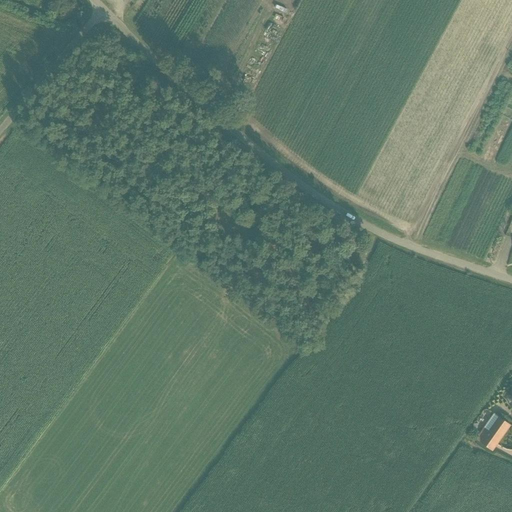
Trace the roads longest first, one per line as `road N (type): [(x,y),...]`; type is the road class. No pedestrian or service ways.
road 1 (unclassified): [(511,278),(403,243),(309,191),(93,0)]
road 2 (track): [(0,140),(101,8)]
